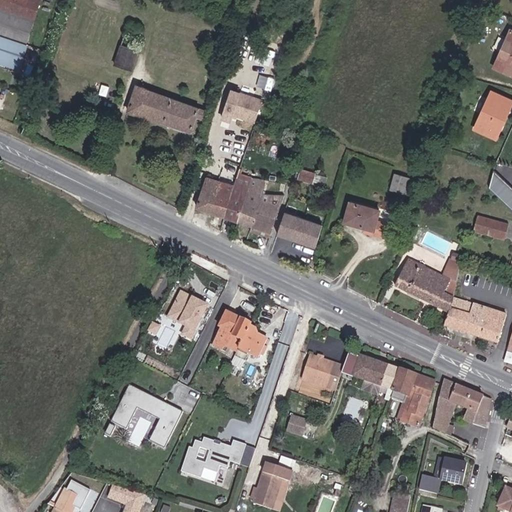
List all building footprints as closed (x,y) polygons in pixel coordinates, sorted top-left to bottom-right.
[(0,0),(0,6),(34,18),(40,0),(0,0)] [(0,37),(25,46),(34,19),(0,8),(0,37)] [(481,8),(478,15),(488,20),(491,12),(481,8)] [(138,51),(145,31),(127,26),(121,46),(138,51)] [(511,31),(510,30),(494,67),(511,75),(511,73),(511,31)] [(19,67),(25,46),(0,37),(0,57),(7,60),(7,63),(19,67)] [(132,71),(138,51),(121,46),(114,65),(132,71)] [(203,118),(206,110),(202,109),(136,86),(128,112),(192,133),(197,118),(198,118),(203,120),(203,118)] [(262,101),(230,91),(223,113),(255,123),(262,101)] [(502,126),(511,103),(511,101),(491,92),(474,129),(491,137),(497,124),(502,126)] [(263,155),(266,146),(259,143),(256,153),(263,155)] [(313,183),(316,174),(297,168),(296,172),(299,173),(298,178),(313,183)] [(511,187),(493,170),(489,188),(511,208),(511,187)] [(157,184),(160,177),(150,172),(146,180),(157,184)] [(238,222),(247,192),(251,179),(251,177),(238,174),(234,186),(227,207),(228,207),(225,217),(238,222)] [(403,194),(408,177),(395,174),(390,190),(403,194)] [(219,181),(207,177),(196,207),(211,212),(222,182),(219,181)] [(247,192),(238,222),(252,226),(256,213),(262,195),(265,180),(251,179),(247,192)] [(222,182),(211,212),(225,217),(228,207),(227,207),(234,186),(226,183),(222,182)] [(276,220),(284,196),(262,195),(256,213),(276,220)] [(376,221),(379,211),(350,202),(345,222),(364,228),(373,230),(372,234),(383,237),(387,224),(376,221)] [(284,212),(277,235),(316,247),(323,225),(284,212)] [(271,233),(276,220),(256,213),(252,226),(250,231),(256,233),(258,228),(271,233)] [(503,239),(507,224),(478,216),(474,231),(503,239)] [(458,262),(460,256),(453,254),(451,260),(458,262)] [(434,292),(442,276),(408,259),(395,287),(423,300),(428,289),(434,292)] [(456,282),(461,263),(458,262),(451,260),(444,277),(456,282)] [(448,313),(453,298),(456,282),(444,277),(442,276),(434,292),(428,289),(423,300),(448,313)] [(193,337),(208,304),(180,290),(167,318),(184,326),(181,332),(193,337)] [(498,343),(507,315),(453,298),(448,313),(444,326),(498,343)] [(258,358),(267,339),(258,334),(256,329),(250,326),(251,324),(227,312),(219,327),(221,328),(213,345),(222,349),(224,345),(237,352),(235,356),(245,361),(249,353),(258,358)] [(381,387),(389,366),(360,356),(360,357),(349,353),(344,367),(342,374),(353,378),(353,377),(365,381),(362,390),(378,395),(380,392),(381,387)] [(317,357),(311,355),(303,380),(327,387),(336,390),(342,374),(344,367),(334,363),(324,360),(317,357)] [(390,397),(400,370),(389,366),(381,387),(390,390),(388,394),(386,399),(389,400),(390,397)] [(418,427),(435,382),(400,370),(390,397),(405,402),(398,420),(418,427)] [(485,428),(491,399),(444,380),(440,397),(436,413),(436,415),(435,419),(433,428),(445,434),(451,437),(457,440),(469,446),(474,434),(455,427),(448,425),(456,404),(468,409),(463,420),(473,424),(485,428)] [(183,411),(130,385),(111,422),(127,430),(139,408),(161,420),(151,440),(165,447),(183,411)] [(303,436),(307,421),(291,416),(287,431),(303,436)] [(232,448),(195,435),(183,470),(215,481),(219,467),(228,470),(231,462),(250,469),(257,448),(234,440),(232,448)] [(461,484),(466,463),(439,457),(435,478),(423,475),(420,490),(437,494),(440,480),(461,484)] [(290,480),(293,471),(267,462),(258,489),(255,499),(253,503),(279,511),(282,502),(275,500),(283,478),(290,480)] [(69,511),(78,496),(77,496),(83,484),(74,478),(67,491),(62,488),(58,496),(61,498),(54,511),(69,511)] [(139,511),(146,495),(115,483),(109,499),(125,505),(121,511),(139,511)] [(511,490),(506,488),(498,506),(511,511),(511,490)] [(407,511),(411,497),(395,493),(391,511),(407,511)]
